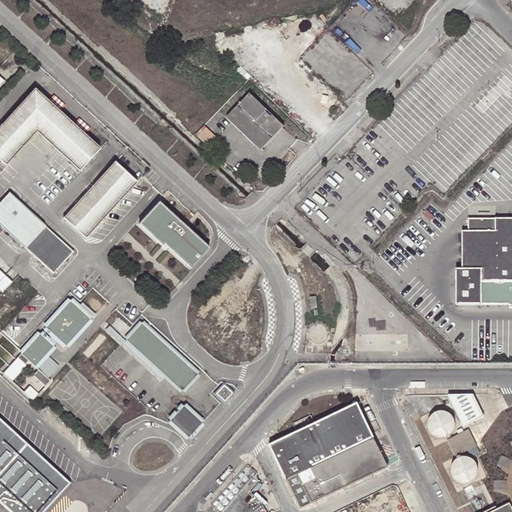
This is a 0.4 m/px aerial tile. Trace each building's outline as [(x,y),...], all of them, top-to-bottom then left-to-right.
[(78,171),(100,148),(35,90),(0,128),(0,159),(6,166),(37,133),(78,171)] [(248,92),(226,116),(261,150),(283,125),(248,92)] [(215,136),(203,125),(195,134),(206,145),(215,136)] [(85,238),(136,182),(114,163),(63,219),(85,238)] [(73,250),(7,190),(0,198),(0,223),(53,273),(73,250)] [(188,272),(207,252),(156,207),(136,228),(160,249),(162,247),(188,272)] [(460,232),(460,270),(454,270),(454,307),(508,307),(508,310),(511,309),(511,219),(467,220),(467,232),(460,232)] [(12,282),(0,271),(0,290),(2,292),(12,282)] [(70,296),(44,325),(66,344),(92,316),(70,296)] [(199,374),(142,322),(126,340),(183,392),(199,374)] [(38,332),(19,352),(35,367),(54,346),(38,332)] [(215,392),(225,402),(233,394),(223,384),(215,392)] [(485,416),(472,389),(452,399),(466,426),(485,416)] [(266,446),(297,511),(387,468),(372,437),(373,437),(356,403),(266,446)] [(184,407),(171,422),(190,438),(203,423),(184,407)] [(442,414),(440,415),(439,416),(437,417),(436,419),(435,421),(434,423),(433,425),(433,427),(433,430),(434,432),(435,434),(437,436),(439,437),(441,438),(443,439),(445,439),(447,439),(450,439),(452,438),(454,437),(455,435),(457,433),(458,431),(459,428),(459,426),(458,424),(458,422),(456,419),(455,418),(453,416),(451,415),(449,414),(447,414),(444,414),(442,414)] [(0,423),(0,506),(6,511),(45,511),(69,487),(0,423)] [(480,450),(473,434),(452,443),(459,460),(480,450)] [(465,461),(463,461),(461,462),(459,464),(458,466),(456,468),(456,470),(455,472),(455,475),(456,477),(457,479),(458,481),(459,483),(461,484),(463,485),(466,486),(468,486),(470,486),(473,485),(475,484),(477,483),(478,481),(480,478),(481,475),(481,473),(481,471),(480,468),(479,466),(478,464),(476,463),(474,462),(472,461),(469,460),(467,460),(465,461)]
